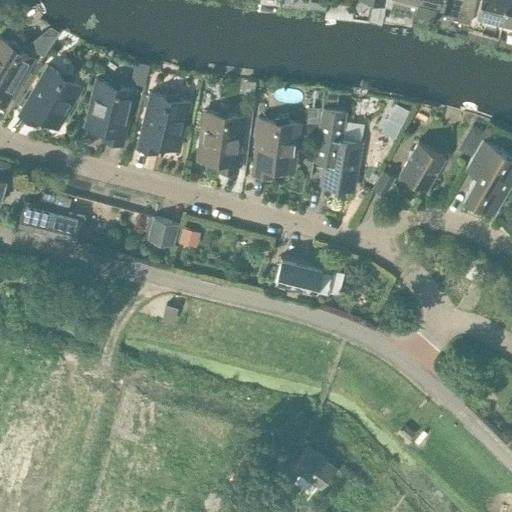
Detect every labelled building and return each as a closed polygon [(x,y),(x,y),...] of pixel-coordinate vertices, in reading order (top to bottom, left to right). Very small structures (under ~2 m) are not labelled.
[(420,0),(442,5),(440,12),(446,13),(445,16),(458,19),(462,0),(420,0)] [(462,0),(458,19),(470,22),(475,0),(462,0)] [(480,0),(477,13),(503,20),(508,0),(480,0)] [(511,0),(508,0),(503,20),(511,22),(511,0)] [(0,101),(6,106),(35,57),(21,49),(15,51),(9,41),(0,36),(0,101)] [(36,113),(59,127),(83,86),(74,80),(62,79),(61,72),(47,64),(18,113),(32,121),(36,113)] [(123,143),(137,88),(121,84),(116,88),(107,81),(96,78),(85,125),(110,131),(108,139),(123,143)] [(244,78),(243,92),(254,93),(256,79),(244,78)] [(328,90),(326,99),(337,101),(338,91),(328,90)] [(137,146),(152,150),(154,142),(180,148),(191,101),(180,98),(169,101),(166,95),(150,91),(137,146)] [(314,160),(325,161),(322,182),(354,188),(362,141),(342,138),(348,109),(323,105),(320,119),(318,134),(314,160)] [(308,106),(307,134),(318,134),(320,119),(321,106),(308,106)] [(388,114),(381,129),(394,136),(405,114),(404,114),(392,107),(388,114)] [(224,161),(222,169),(238,171),(245,115),(229,113),(224,117),(215,111),(203,110),(197,157),(224,161)] [(294,170),(301,122),(289,121),(278,124),(275,119),(259,117),(252,173),(267,175),(268,166),(294,170)] [(471,123),(466,130),(467,136),(478,143),(485,131),(471,123)] [(494,212),(511,181),(511,155),(482,138),(466,165),(478,172),(465,195),(494,212)] [(419,139),(400,171),(427,188),(446,155),(419,139)] [(0,159),(0,171),(8,174),(11,162),(0,159)] [(384,169),(373,187),(385,194),(395,176),(384,169)] [(24,200),(18,226),(45,233),(55,193),(43,190),(39,204),(24,200)] [(55,193),(45,233),(74,240),(78,225),(82,226),(85,216),(64,211),(68,196),(56,193),(55,193)] [(145,213),(141,228),(150,230),(153,217),(154,215),(145,213)] [(148,238),(173,245),(179,222),(154,215),(153,217),(150,230),(148,238)] [(183,223),(179,239),(192,243),(196,227),(183,223)] [(276,280),(322,292),(329,293),(335,268),(282,255),(276,280)] [(76,302),(72,314),(83,317),(87,305),(76,302)] [(4,381),(1,393),(9,395),(12,383),(4,381)] [(47,384),(40,411),(76,420),(83,393),(47,384)] [(40,411),(34,437),(70,446),(76,420),(40,411)] [(4,417),(1,428),(8,430),(11,419),(4,417)] [(405,423),(399,429),(401,431),(408,438),(414,431),(407,425),(405,423)] [(1,428),(0,430),(0,440),(5,442),(8,430),(1,428)] [(34,437),(27,463),(63,472),(70,446),(34,437)] [(293,457),(283,470),(295,479),(296,478),(315,492),(320,485),(336,464),(308,444),(297,459),(293,457)] [(244,487),(260,464),(249,456),(233,478),(244,487)] [(23,484),(18,503),(52,511),(53,511),(58,493),(23,484)] [(52,511),(18,503),(15,511),(52,511)]
